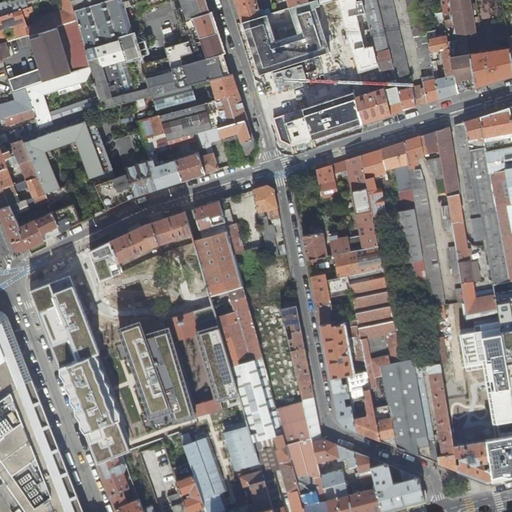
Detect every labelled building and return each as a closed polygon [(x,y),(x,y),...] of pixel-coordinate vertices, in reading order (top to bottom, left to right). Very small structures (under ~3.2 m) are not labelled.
[(9,0),(0,3),(0,16),(32,6),(51,0),(9,0)] [(74,10),(71,0),(61,0),(64,10),(36,19),(37,24),(27,27),(24,17),(35,13),(32,6),(0,16),(0,43),(5,42),(30,34),(58,26),(64,24),(77,20),(74,10)] [(103,2),(102,0),(71,0),(74,10),(103,2)] [(108,0),(103,2),(74,10),(77,20),(92,66),(79,70),(78,70),(82,83),(87,81),(93,69),(103,100),(93,103),(96,111),(105,108),(153,95),(202,82),(211,80),(231,75),(224,53),(191,62),(185,43),(167,48),(169,57),(144,65),(139,50),(142,49),(141,47),(139,41),(137,34),(134,35),(125,7),(148,0),(149,0),(152,7),(174,0),(181,0),(188,19),(211,12),(206,0),(108,0)] [(236,0),(240,11),(243,21),(246,20),(272,13),(271,8),(264,10),(263,8),(260,9),(257,0),(236,0)] [(272,13),(246,20),(256,53),(283,45),(295,41),(328,32),(321,3),(319,0),(313,0),(291,7),(272,13)] [(333,0),(321,3),(328,32),(337,66),(342,84),(352,80),(366,76),(374,73),(381,71),(377,53),(364,0),(333,0)] [(364,0),(377,53),(391,49),(378,0),(364,0)] [(399,85),(405,110),(417,106),(416,103),(418,102),(416,91),(414,91),(413,86),(412,83),(408,83),(407,78),(411,77),(392,0),(378,0),(391,49),(396,73),(399,85)] [(421,0),(407,0),(410,9),(411,9),(423,69),(434,67),(431,52),(428,33),(421,0)] [(456,75),(459,88),(477,84),(471,53),(470,53),(468,38),(469,38),(462,0),(448,0),(449,5),(443,6),(444,13),(451,12),(452,19),(445,20),(447,27),(453,26),(454,32),(448,33),(451,48),(455,71),(456,75)] [(462,0),(469,38),(483,35),(482,30),(474,32),(473,23),(481,22),(480,16),(472,17),(470,9),(478,8),(477,2),(469,4),(468,0),(462,0)] [(213,11),(211,12),(188,19),(184,20),(191,41),(185,43),(191,62),(224,53),(227,52),(213,11)] [(92,66),(77,20),(64,24),(79,70),(92,66)] [(79,70),(64,24),(58,26),(73,72),(78,70),(79,70)] [(58,26),(30,34),(41,68),(45,81),(73,72),(58,26)] [(443,50),(451,48),(448,33),(447,30),(443,31),(444,36),(439,37),(441,50),(443,50)] [(328,32),(295,41),(298,50),(306,48),(310,60),(322,56),(326,69),(337,66),(328,32)] [(431,52),(440,51),(440,50),(441,50),(439,37),(433,38),(432,33),(428,33),(431,52)] [(146,39),(139,41),(141,47),(148,45),(146,39)] [(5,42),(0,43),(0,54),(2,59),(11,55),(5,42)] [(283,45),(256,53),(261,70),(288,62),(283,45)] [(477,84),(477,86),(511,74),(511,52),(511,46),(472,53),(471,53),(477,84)] [(448,76),(456,75),(455,71),(451,48),(443,50),(448,76)] [(381,71),(383,77),(396,73),(391,49),(377,53),(381,71)] [(434,67),(435,73),(439,72),(437,60),(441,59),(440,51),(431,52),(434,67)] [(288,62),(261,70),(266,86),(277,83),(301,76),(296,60),(288,62)] [(337,66),(326,69),(316,72),(319,85),(320,90),(342,84),(337,66)] [(45,81),(41,68),(10,79),(14,91),(26,87),(45,81)] [(82,83),(78,70),(73,72),(45,81),(50,93),(82,83)] [(357,97),(364,123),(392,114),(386,88),(383,77),(381,71),(374,73),(376,83),(379,82),(381,89),(376,90),(375,88),(372,89),(373,91),(361,95),(362,91),(360,87),(364,86),(362,80),(367,78),(366,76),(352,80),(357,97)] [(301,76),(277,83),(280,96),(319,85),(316,72),(301,76)] [(240,93),(234,74),(231,75),(211,80),(217,99),(240,93)] [(437,79),(440,98),(459,92),(459,88),(456,75),(448,76),(439,78),(439,75),(436,76),(436,79),(437,79)] [(425,83),(428,102),(440,98),(437,79),(436,79),(424,81),(425,83)] [(35,117),(38,124),(40,130),(55,125),(51,113),(45,95),(50,93),(45,81),(26,87),(26,88),(33,109),(34,109),(37,116),(35,117)] [(202,82),(153,95),(159,115),(161,114),(208,101),(202,82)] [(416,103),(417,106),(428,102),(425,83),(413,86),(414,91),(416,91),(418,102),(416,103)] [(386,88),(392,114),(405,110),(399,85),(386,88)] [(0,105),(0,119),(5,118),(33,109),(26,88),(14,92),(17,100),(0,105)] [(208,101),(161,114),(167,132),(168,136),(170,140),(194,134),(218,127),(249,118),(240,93),(217,99),(208,101)] [(55,125),(85,114),(96,111),(93,103),(92,99),(51,113),(55,125)] [(511,119),(510,107),(495,112),(511,205),(511,236),(503,239),(510,281),(511,280),(511,119)] [(33,109),(5,118),(8,125),(35,117),(37,116),(34,109),(33,109)] [(480,117),(489,163),(503,239),(511,236),(511,205),(495,112),(488,114),(480,117)] [(54,212),(62,232),(80,223),(66,187),(60,189),(50,159),(55,157),(52,149),(72,141),(75,150),(81,148),(92,177),(106,172),(85,114),(55,125),(40,130),(23,136),(33,160),(39,177),(50,202),(51,204),(54,212)] [(161,114),(159,115),(150,117),(156,136),(167,132),(161,114)] [(156,136),(150,117),(137,121),(148,154),(158,151),(159,143),(158,140),(156,136)] [(464,122),(467,140),(476,138),(478,150),(479,150),(481,165),(489,163),(480,117),(473,119),(464,122)] [(259,149),(249,118),(218,127),(222,137),(238,132),(247,161),(251,159),(259,149)] [(288,124),(294,145),(313,139),(308,118),(288,124)] [(474,236),(484,234),(467,140),(464,122),(455,125),(474,236)] [(38,124),(6,135),(8,142),(12,140),(23,136),(40,130),(38,124)] [(222,137),(218,127),(194,134),(198,144),(222,137)] [(451,136),(448,127),(437,131),(441,154),(441,157),(444,177),(465,302),(467,315),(480,313),(486,311),(498,309),(493,284),(487,251),(484,252),(483,245),(467,248),(457,185),(458,185),(451,136)] [(426,134),(429,153),(437,151),(437,154),(441,154),(437,131),(431,132),(426,134)] [(167,132),(156,136),(158,140),(168,136),(167,132)] [(198,144),(194,134),(170,140),(171,143),(174,153),(175,153),(175,155),(179,153),(176,145),(191,141),(193,148),(198,146),(198,144)] [(429,153),(426,134),(421,136),(424,154),(429,153)] [(0,145),(3,144),(7,142),(8,142),(6,135),(0,136),(0,145)] [(130,135),(116,140),(122,157),(126,156),(136,153),(135,150),(132,142),(130,135)] [(14,146),(21,164),(33,160),(23,136),(12,140),(14,146)] [(408,166),(412,165),(411,162),(414,162),(413,159),(424,155),(424,154),(421,136),(415,137),(404,141),(408,166)] [(467,140),(484,234),(487,251),(493,284),(510,281),(503,239),(489,163),(481,165),(479,150),(478,150),(476,138),(467,140)] [(403,262),(424,259),(411,183),(408,166),(404,141),(397,143),(389,146),(393,168),(393,170),(395,170),(402,211),(394,213),(396,222),(400,243),(403,262)] [(3,144),(0,145),(0,170),(8,167),(6,161),(9,160),(9,158),(13,156),(10,148),(9,148),(8,149),(7,147),(4,148),(3,144)] [(6,161),(8,167),(9,168),(21,164),(14,146),(10,148),(13,156),(9,158),(9,160),(6,161)] [(393,168),(389,146),(382,148),(386,169),(393,168)] [(374,177),(387,173),(386,169),(382,148),(373,151),(362,155),(379,246),(383,268),(401,361),(412,359),(383,214),(387,213),(382,188),(377,189),(376,184),(375,181),(374,177)] [(158,151),(148,154),(150,160),(159,189),(183,181),(176,159),(175,155),(175,153),(174,153),(169,154),(171,161),(163,163),(162,160),(159,161),(157,156),(158,151)] [(176,159),(183,181),(207,173),(201,156),(200,151),(196,153),(176,159)] [(201,156),(207,173),(220,169),(215,152),(201,156)] [(361,236),(358,237),(339,240),(337,229),(328,230),(329,231),(329,234),(333,254),(379,246),(362,155),(347,159),(349,170),(350,175),(361,236)] [(443,177),(444,177),(441,157),(426,159),(437,178),(443,177)] [(343,161),(332,164),(334,175),(341,173),(349,170),(347,159),(343,161)] [(21,164),(28,180),(28,181),(39,177),(33,160),(21,164)] [(126,168),(128,173),(133,190),(136,196),(159,189),(150,160),(126,168)] [(334,175),(332,164),(317,169),(326,218),(342,214),(334,175)] [(413,171),(412,165),(408,166),(411,183),(422,181),(420,170),(413,171)] [(8,167),(0,170),(0,189),(17,184),(18,183),(17,181),(14,182),(9,168),(8,167)] [(109,180),(118,205),(126,201),(123,194),(133,190),(128,173),(109,180)] [(374,177),(375,181),(380,180),(381,183),(389,184),(387,173),(374,177)] [(39,177),(28,181),(34,195),(38,207),(50,202),(39,177)] [(443,177),(437,178),(439,191),(446,190),(443,177)] [(96,184),(106,210),(118,205),(109,180),(96,184)] [(422,181),(411,183),(424,259),(427,280),(431,306),(445,304),(425,181),(422,181)] [(17,184),(0,189),(0,209),(0,210),(11,206),(16,204),(19,212),(30,209),(28,200),(21,202),(16,189),(19,189),(17,184)] [(267,215),(260,217),(266,246),(269,257),(278,255),(277,248),(275,238),(277,237),(275,227),(281,225),(274,192),(274,191),(274,189),(268,185),(260,188),(253,190),(258,212),(269,209),(271,220),(272,220),(273,224),(269,225),(267,215)] [(123,194),(126,201),(136,196),(133,190),(123,194)] [(203,238),(194,241),(195,243),(199,258),(200,260),(210,296),(229,290),(235,312),(249,361),(263,357),(245,293),(234,254),(227,226),(220,201),(209,204),(194,209),(200,229),(201,229),(203,238)] [(16,204),(11,206),(17,218),(21,217),(19,212),(16,204)] [(452,231),(448,205),(442,206),(446,232),(452,231)] [(11,206),(0,210),(13,243),(15,248),(22,251),(62,232),(54,212),(27,225),(25,222),(23,223),(24,226),(21,228),(17,218),(11,206)] [(156,245),(192,233),(185,211),(159,220),(147,224),(111,241),(119,262),(156,245)] [(394,244),(400,243),(396,222),(390,223),(394,244)] [(237,223),(227,226),(234,254),(244,251),(237,223)] [(324,235),(329,234),(329,231),(303,236),(306,249),(308,259),(312,258),(328,255),(324,235)] [(103,244),(89,251),(96,272),(100,281),(122,273),(119,262),(111,241),(103,244)] [(285,246),(277,248),(278,255),(287,254),(285,246)] [(333,254),(328,255),(328,258),(335,257),(339,277),(327,280),(330,295),(342,293),(342,297),(352,295),(349,280),(348,275),(371,271),(383,268),(379,246),(333,254)] [(459,273),(455,246),(448,247),(453,274),(459,273)] [(424,259),(403,262),(409,293),(417,292),(416,282),(427,280),(424,259)] [(368,376),(374,375),(382,373),(381,365),(401,361),(383,268),(371,271),(372,276),(349,280),(352,295),(358,325),(366,366),(367,371),(368,376)] [(316,302),(331,299),(330,295),(327,280),(326,274),(311,276),(314,290),(316,302)] [(71,275),(31,290),(96,457),(98,464),(123,454),(130,451),(128,445),(118,419),(94,353),(100,351),(71,275)] [(464,301),(462,287),(455,289),(457,302),(464,301)] [(229,290),(210,296),(214,304),(217,317),(235,312),(229,290)] [(330,314),(333,313),(331,299),(316,302),(318,311),(320,325),(331,322),(330,314)] [(214,304),(167,317),(169,326),(174,342),(198,335),(216,398),(194,404),(197,413),(198,416),(223,408),(220,397),(239,392),(232,366),(217,317),(214,304)] [(446,317),(444,305),(432,307),(433,317),(433,318),(446,317)] [(294,323),(296,330),(301,329),(299,315),(297,306),(282,309),(287,332),(290,332),(288,324),(294,323)] [(8,318),(9,318),(9,317),(8,316),(7,315),(6,314),(4,312),(3,312),(1,311),(0,310),(0,316),(0,317),(2,317),(5,317),(7,317),(8,318)] [(249,361),(235,312),(217,317),(232,366),(249,361)] [(0,511),(73,511),(57,469),(66,465),(60,448),(54,450),(52,444),(48,446),(39,424),(37,418),(47,414),(10,319),(9,318),(8,318),(7,317),(5,317),(2,317),(0,317),(0,316),(0,511)] [(422,319),(429,364),(441,363),(437,338),(433,318),(433,317),(422,319)] [(499,318),(473,323),(474,329),(459,331),(466,369),(485,366),(493,420),(511,417),(511,396),(501,331),(499,318)] [(140,321),(120,328),(149,419),(172,412),(175,420),(197,413),(194,404),(174,342),(169,326),(145,334),(140,321)] [(353,373),(343,323),(336,324),(332,325),(331,322),(320,325),(326,355),(331,378),(342,376),(346,375),(353,373)] [(357,367),(366,366),(358,325),(349,327),(357,367)] [(291,338),(290,332),(287,332),(291,350),(305,347),(303,336),(301,329),(296,330),(292,331),(293,336),(291,338)] [(511,329),(501,331),(511,396),(511,329)] [(305,347),(291,350),(297,374),(310,371),(307,360),(305,347)] [(263,473),(273,471),(282,468),(276,447),(287,444),(277,408),(263,357),(249,361),(232,366),(239,392),(242,402),(244,410),(249,426),(260,462),(261,466),(263,473)] [(420,357),(415,358),(428,439),(432,460),(436,462),(439,463),(438,456),(423,371),(421,365),(420,357)] [(442,455),(438,456),(439,463),(449,467),(458,470),(454,446),(453,440),(444,383),(441,364),(441,363),(429,364),(421,365),(423,371),(429,370),(442,455)] [(310,371),(297,374),(303,398),(314,396),(312,383),(310,371)] [(363,416),(355,418),(357,431),(368,435),(381,440),(377,421),(374,406),(370,388),(368,376),(367,371),(353,373),(346,375),(347,383),(350,394),(363,391),(364,398),(367,416),(363,416)] [(376,387),(374,375),(368,376),(370,388),(376,387)] [(345,397),(350,396),(350,394),(347,383),(343,383),(342,376),(331,378),(334,395),(339,419),(345,426),(357,431),(355,418),(352,404),(346,405),(345,397)] [(376,387),(370,388),(374,406),(379,404),(376,387)] [(360,399),(364,398),(363,391),(350,394),(350,396),(352,404),(355,418),(363,416),(360,399)] [(323,440),(322,438),(320,428),(314,396),(303,398),(303,401),(312,437),(313,442),(323,440)] [(321,475),(319,467),(318,462),(315,449),(313,442),(312,437),(303,401),(299,402),(277,408),(287,444),(299,489),(302,501),(305,511),(329,511),(327,501),(326,495),(321,475)] [(379,404),(374,406),(377,421),(382,419),(379,404)] [(60,448),(49,420),(47,414),(37,418),(39,424),(48,446),(52,444),(54,450),(60,448)] [(382,419),(387,443),(398,447),(391,417),(382,419)] [(382,419),(377,421),(381,440),(384,441),(387,443),(382,419)] [(240,468),(253,464),(260,462),(249,426),(229,432),(240,468)] [(239,468),(240,468),(229,432),(223,434),(233,470),(239,468)] [(492,481),(511,476),(511,436),(486,441),(492,481)] [(210,437),(197,442),(216,494),(229,490),(210,437)] [(323,440),(313,442),(315,449),(318,462),(338,458),(339,461),(347,459),(350,468),(358,466),(359,473),(362,484),(364,491),(348,495),(342,470),(321,475),(326,495),(335,493),(337,498),(327,501),(329,511),(375,511),(383,510),(369,457),(322,438),(323,440)] [(416,441),(419,455),(423,457),(432,460),(428,439),(416,441)] [(454,446),(458,470),(471,476),(488,482),(492,481),(486,441),(454,446)] [(197,442),(184,446),(190,462),(194,475),(205,506),(207,511),(219,511),(222,511),(216,494),(197,442)] [(282,468),(288,492),(299,489),(287,444),(276,447),(282,468)] [(120,460),(124,458),(124,457),(123,454),(98,464),(102,475),(117,511),(144,511),(143,508),(138,493),(135,494),(134,494),(136,500),(128,503),(124,490),(130,488),(120,460)] [(392,468),(391,465),(369,457),(383,510),(406,504),(425,499),(419,476),(408,472),(394,466),(398,482),(394,484),(390,469),(392,468)] [(339,461),(338,458),(318,462),(319,467),(321,475),(342,470),(348,495),(364,491),(362,484),(359,473),(358,466),(350,468),(347,459),(339,461)] [(222,511),(219,511),(274,511),(274,509),(270,495),(263,473),(261,466),(260,462),(253,464),(255,469),(258,468),(259,471),(249,474),(242,476),(244,486),(250,484),(258,511),(222,511)] [(84,511),(83,506),(66,465),(57,469),(73,511),(84,511)] [(280,492),(273,471),(263,473),(270,495),(280,492)] [(160,480),(171,511),(184,511),(188,511),(184,499),(182,494),(177,481),(175,475),(162,479),(160,480)] [(194,475),(177,481),(182,494),(190,491),(191,494),(187,495),(188,497),(184,499),(188,511),(205,506),(194,475)] [(299,489),(288,492),(292,504),(295,503),(302,501),(299,489)] [(190,491),(182,494),(184,499),(188,497),(187,495),(191,494),(190,491)] [(274,509),(284,506),(280,492),(270,495),(274,509)] [(305,511),(302,501),(295,503),(297,508),(293,509),(293,511),(305,511)]
